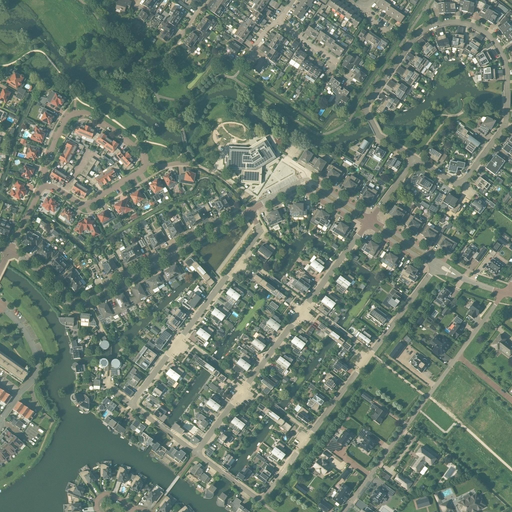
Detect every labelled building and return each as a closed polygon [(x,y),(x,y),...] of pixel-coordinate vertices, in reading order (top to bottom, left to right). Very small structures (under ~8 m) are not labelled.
[(125,0),(119,0),(116,8),(125,11),(127,5),(130,6),(131,2),(125,0)] [(155,5),(148,0),(147,0),(144,5),(148,8),(146,11),(154,16),(153,14),(156,9),(153,7),(155,5)] [(226,8),(214,0),(212,0),(212,1),(216,4),(214,6),(223,12),(225,9),(226,8)] [(267,6),(259,0),(256,4),(272,16),(274,13),(266,8),(267,6)] [(278,7),(268,0),(258,0),(259,0),(267,6),(266,5),(268,3),(277,9),(278,7)] [(309,7),(301,2),(302,1),(300,0),(298,0),(298,1),(301,3),(299,5),(298,6),(306,11),(309,7)] [(337,0),(336,0),(331,0),(328,5),(332,9),(338,1),(337,0)] [(336,0),(337,0),(338,1),(332,9),(337,11),(342,4),(341,3),(338,1),(339,0),(336,0)] [(342,4),(337,11),(341,14),(346,6),(345,6),(343,4),(344,2),(343,0),(341,3),(342,4)] [(376,5),(381,8),(386,0),(376,0),(375,2),(377,4),(376,5)] [(386,0),(381,8),(386,12),(391,4),(392,3),(389,1),(390,0),(386,0)] [(459,4),(459,0),(448,0),(450,13),(456,13),(455,4),(459,4)] [(467,13),(469,2),(464,1),(464,0),(459,0),(459,4),(463,5),(462,11),(467,13)] [(475,4),(469,2),(467,13),(468,13),(468,14),(471,14),(471,13),(473,14),(474,7),(478,8),(480,2),(475,1),(475,4)] [(483,19),(488,10),(490,7),(485,4),(480,2),(478,8),(482,10),(478,16),(483,19)] [(306,11),(298,6),(299,5),(296,3),(295,5),(298,7),(296,9),(296,10),(303,15),(306,11)] [(346,6),(341,14),(345,17),(350,9),(349,9),(347,7),(349,4),(347,3),(345,6),(346,6)] [(257,11),(261,14),(262,12),(271,18),(272,16),(256,4),(253,9),(256,11),(257,11)] [(391,4),(386,12),(385,13),(390,16),(396,8),(398,5),(396,4),(394,6),(391,4)] [(179,21),(183,15),(178,12),(180,10),(174,6),(171,11),(174,13),(172,16),(179,21)] [(223,12),(214,6),(212,9),(208,6),(207,8),(220,17),(223,12)] [(349,9),(350,9),(345,17),(349,20),(353,14),(354,12),(351,10),(353,7),(351,6),(349,9)] [(399,9),(396,8),(390,16),(395,20),(401,11),(403,9),(400,7),(399,9)] [(303,15),(296,10),(296,9),(293,8),(292,9),(295,11),(293,15),(300,20),(303,15)] [(483,19),(488,21),(493,12),(488,10),(483,19)] [(154,16),(146,11),(148,12),(146,14),(142,11),(138,17),(141,19),(139,20),(144,23),(145,22),(146,22),(148,19),(150,21),(154,16)] [(256,11),(254,15),(254,16),(265,23),(267,21),(263,18),(264,16),(261,14),(257,11),(256,11)] [(404,13),(401,11),(395,20),(400,23),(408,12),(405,11),(404,13)] [(493,12),(488,21),(489,22),(488,23),(491,24),(491,23),(493,24),(496,18),(499,20),(504,15),(499,12),(497,15),(493,12)] [(353,14),(349,20),(348,22),(352,25),(357,17),(357,16),(353,14)] [(357,17),(352,25),(356,27),(362,20),(358,17),(360,15),(358,14),(357,16),(357,17)] [(179,21),(172,16),(170,19),(167,17),(163,22),(171,27),(169,26),(171,24),(175,27),(179,21)] [(265,23),(254,16),(251,20),(250,20),(256,24),(258,25),(260,23),(263,26),(265,23)] [(502,33),(510,27),(507,23),(509,21),(506,16),(500,23),(501,22),(503,25),(498,29),(499,30),(498,31),(500,33),(501,32),(502,33)] [(201,23),(208,28),(211,30),(216,22),(214,20),(215,18),(212,17),(211,19),(211,18),(209,21),(205,18),(203,20),(202,20),(201,22),(201,23)] [(256,24),(250,20),(251,20),(246,17),(243,21),(246,23),(257,31),(259,28),(255,26),(256,24)] [(257,31),(246,23),(243,21),(241,25),(243,26),(251,31),(252,30),(255,33),(257,31)] [(171,27),(163,22),(162,25),(163,26),(161,28),(164,30),(162,33),(170,38),(173,32),(169,30),(171,27)] [(317,25),(316,28),(312,25),(314,23),(312,22),(308,26),(309,27),(305,33),(310,36),(317,25)] [(208,28),(201,23),(197,29),(201,32),(200,34),(203,36),(205,38),(209,33),(206,31),(208,28)] [(251,31),(243,26),(241,25),(240,26),(241,26),(238,30),(237,30),(247,36),(251,39),(253,37),(249,34),(251,31)] [(317,25),(310,36),(315,40),(316,38),(321,31),(322,29),(319,27),(317,25)] [(321,31),(316,38),(321,41),(327,32),(324,30),(326,28),(323,27),(322,29),(321,31)] [(505,37),(511,31),(511,29),(510,27),(502,33),(505,37)] [(251,39),(247,36),(237,30),(234,34),(237,36),(235,39),(241,44),(243,40),(244,41),(246,39),(250,42),(251,39)] [(326,44),(331,36),(332,36),(329,34),(331,32),(328,30),(327,32),(321,41),(326,44)] [(370,44),(375,36),(376,36),(370,32),(368,34),(366,32),(363,30),(358,38),(363,42),(365,40),(370,44)] [(330,48),(331,48),(337,39),(334,37),(336,35),(335,35),(337,33),(335,31),(332,36),(331,36),(326,44),(330,48)] [(205,38),(203,36),(200,34),(198,33),(196,35),(192,32),(188,38),(195,43),(197,40),(200,42),(204,37),(205,38)] [(270,35),(284,44),(287,40),(277,33),(276,35),(272,32),(270,35)] [(450,43),(451,48),(452,48),(457,49),(460,33),(457,32),(456,35),(453,34),(452,42),(451,42),(452,43),(450,43)] [(440,34),(445,49),(450,48),(451,48),(450,43),(449,43),(449,42),(448,42),(446,35),(444,35),(443,33),(440,34)] [(440,34),(437,35),(438,37),(435,38),(437,45),(436,46),(439,51),(445,49),(440,34)] [(281,49),(284,44),(270,35),(269,37),(273,40),(271,42),(281,49)] [(376,36),(375,36),(370,44),(376,48),(381,40),(376,36)] [(195,43),(188,38),(184,44),(188,47),(187,49),(193,53),(196,48),(194,46),(195,43)] [(383,38),(381,40),(376,48),(377,46),(383,50),(388,42),(383,38)] [(465,50),(469,53),(478,40),(476,38),(474,40),(472,39),(469,43),(470,43),(468,46),(467,44),(465,50)] [(330,48),(331,48),(330,50),(334,53),(341,44),(342,42),(340,40),(340,41),(337,39),(331,48),(330,48)] [(295,40),(291,45),(293,46),(296,49),(300,43),(295,40)] [(478,40),(469,53),(473,56),(478,52),(476,51),(478,49),(479,49),(482,45),(479,44),(481,42),(478,40)] [(233,41),(227,48),(231,51),(230,53),(235,56),(239,50),(241,51),(242,48),(233,41)] [(281,49),(271,42),(270,44),(266,41),(264,44),(272,49),(276,52),(276,51),(278,53),(281,49)] [(433,56),(434,56),(437,52),(434,47),(433,48),(431,46),(432,45),(429,42),(427,44),(425,42),(423,44),(433,56)] [(344,46),(341,44),(334,53),(340,56),(342,54),(344,50),(345,50),(348,46),(346,44),(344,46)] [(433,56),(423,44),(420,46),(422,48),(420,50),(423,53),(424,52),(426,55),(424,56),(430,59),(433,56)] [(278,53),(276,51),(276,52),(272,49),(271,51),(262,45),(260,47),(277,58),(280,54),(278,53)] [(277,58),(260,47),(259,49),(267,56),(266,58),(275,64),(278,59),(277,58)] [(298,67),(302,62),(302,63),(304,59),(305,59),(307,55),(305,54),(306,52),(308,50),(305,48),(304,50),(304,51),(303,52),(294,64),(298,67)] [(294,64),(303,52),(299,49),(290,62),(294,64)] [(475,58),(478,63),(492,55),(490,52),(488,53),(487,51),(480,54),(475,58)] [(349,56),(343,64),(350,69),(353,64),(356,66),(361,59),(355,55),(353,59),(349,56)] [(413,55),(411,58),(425,67),(429,61),(424,58),(422,60),(420,58),(420,57),(417,55),(415,57),(413,55)] [(492,55),(478,63),(480,67),(486,65),(492,61),(491,59),(493,57),(492,55)] [(425,68),(411,58),(409,60),(411,62),(410,64),(414,67),(414,66),(417,68),(416,70),(421,73),(425,68)] [(259,59),(253,69),(259,73),(263,67),(266,68),(268,65),(259,59)] [(309,62),(305,59),(304,59),(302,63),(302,62),(298,67),(299,67),(298,69),(302,72),(309,62)] [(312,75),(317,68),(321,61),(319,60),(317,64),(315,66),(313,65),(308,72),(312,75)] [(317,68),(312,75),(311,78),(315,81),(322,71),(318,68),(319,66),(320,67),(322,67),(324,63),(321,61),(317,68)] [(308,72),(313,65),(309,62),(302,72),(304,69),(308,72)] [(357,67),(352,73),(356,75),(354,78),(361,83),(364,79),(363,78),(366,75),(360,71),(361,70),(357,67)] [(402,71),(417,82),(420,78),(418,77),(419,75),(414,72),(413,73),(410,72),(411,71),(407,68),(406,70),(403,69),(402,71)] [(18,93),(23,96),(26,91),(18,87),(19,85),(19,86),(21,85),(21,84),(21,82),(24,78),(23,76),(22,76),(21,76),(20,76),(17,74),(17,73),(17,72),(15,71),(14,71),(13,73),(14,74),(13,76),(12,76),(12,77),(11,79),(10,80),(8,80),(8,81),(8,82),(17,88),(18,89),(17,92),(18,93)] [(417,82),(402,71),(400,74),(402,76),(400,78),(404,81),(405,80),(407,81),(406,83),(410,86),(409,87),(414,90),(415,88),(413,88),(417,82)] [(497,74),(481,75),(482,82),(488,81),(488,80),(495,80),(495,77),(498,77),(497,74)] [(333,89),(338,92),(340,89),(342,86),(342,87),(339,85),(342,82),(336,78),(335,79),(333,78),(333,77),(332,78),(332,79),(331,80),(327,86),(330,87),(333,89)] [(392,85),(406,94),(409,89),(413,91),(414,90),(409,87),(409,88),(405,85),(404,86),(398,82),(396,84),(394,82),(392,85)] [(392,85),(390,88),(393,89),(391,91),(395,94),(396,93),(398,95),(397,97),(402,100),(406,94),(392,85)] [(342,86),(340,89),(338,92),(336,94),(341,98),(340,99),(346,103),(349,98),(346,97),(350,91),(345,87),(344,88),(342,87),(342,86)] [(0,96),(0,99),(6,103),(7,101),(8,101),(10,96),(9,96),(10,93),(4,90),(2,93),(1,92),(0,95),(1,95),(0,96)] [(47,102),(53,105),(54,105),(57,107),(59,103),(62,105),(63,103),(64,103),(65,102),(64,100),(65,99),(56,94),(53,100),(49,99),(47,102)] [(396,108),(400,102),(395,99),(394,101),(392,99),(392,98),(388,95),(387,98),(385,96),(383,99),(396,108)] [(396,108),(383,99),(381,101),(384,103),(382,105),(381,104),(377,110),(382,113),(386,107),(389,109),(390,109),(391,109),(392,109),(393,109),(394,109),(395,108),(395,107),(396,108)] [(44,108),(41,114),(44,115),(41,120),(50,125),(54,117),(51,116),(53,113),(44,108)] [(480,126),(477,130),(485,136),(488,132),(488,131),(490,129),(490,130),(495,122),(494,121),(493,120),(492,120),(490,119),(488,118),(486,118),(484,117),(483,117),(481,120),(483,123),(481,126),(480,126)] [(82,135),(86,126),(85,127),(84,127),(84,126),(81,125),(80,128),(77,127),(74,134),(81,137),(82,135)] [(225,125),(215,141),(226,148),(229,142),(226,140),(230,135),(232,137),(236,131),(225,125)] [(32,137),(32,138),(32,139),(33,139),(42,143),(43,139),(45,134),(43,134),(45,130),(36,126),(35,130),(36,131),(35,135),(34,135),(33,136),(32,137)] [(86,126),(82,135),(87,137),(91,128),(86,126)] [(91,128),(87,137),(94,140),(98,133),(94,132),(95,130),(93,129),(92,130),(90,129),(91,128)] [(459,134),(464,137),(469,141),(468,143),(467,145),(467,146),(465,148),(472,153),(473,151),(474,152),(474,151),(476,150),(477,147),(478,146),(480,144),(466,134),(468,132),(464,128),(459,134)] [(98,133),(94,140),(101,144),(106,136),(102,133),(101,135),(98,133)] [(106,136),(101,144),(104,147),(110,139),(108,138),(107,138),(106,137),(106,136)] [(225,156),(225,163),(227,163),(226,169),(242,170),(241,183),(261,184),(262,167),(275,159),(272,155),(275,153),(265,138),(249,148),(229,147),(229,156),(225,156)] [(110,139),(104,147),(108,150),(114,141),(113,142),(112,142),(112,141),(110,139)] [(357,146),(351,148),(360,154),(354,163),(358,166),(368,150),(366,148),(369,143),(364,140),(361,144),(360,144),(360,145),(361,144),(359,147),(357,146)] [(77,146),(78,146),(79,143),(74,141),(72,143),(69,141),(66,146),(75,151),(77,146)] [(114,141),(108,150),(115,154),(119,149),(116,148),(118,144),(114,141)] [(511,146),(505,141),(502,145),(504,145),(502,148),(511,156),(511,154),(511,146)] [(27,148),(26,153),(26,154),(28,155),(27,158),(34,160),(35,157),(37,158),(39,151),(36,150),(36,147),(27,144),(26,147),(27,148)] [(75,151),(66,146),(68,147),(67,148),(66,148),(65,151),(73,155),(75,151)] [(368,155),(372,158),(374,155),(381,160),(383,157),(384,158),(386,154),(385,154),(386,153),(383,151),(383,150),(382,150),(381,149),(377,147),(375,151),(372,149),(368,155)] [(428,153),(431,155),(430,157),(437,162),(438,160),(443,163),(447,156),(439,151),(438,152),(431,148),(428,153)] [(120,160),(128,153),(127,153),(126,154),(125,153),(125,152),(124,150),(121,152),(119,149),(115,154),(113,156),(118,161),(120,160)] [(73,155),(65,151),(64,153),(64,154),(63,155),(62,154),(71,159),(73,155)] [(311,164),(315,158),(312,156),(312,155),(306,151),(300,160),(301,160),(301,161),(306,164),(306,163),(307,164),(308,162),(311,164)] [(128,153),(120,160),(124,163),(131,156),(128,153)] [(71,159),(62,154),(60,159),(62,160),(60,163),(62,164),(64,165),(67,166),(68,164),(71,159)] [(490,161),(500,168),(501,167),(502,167),(502,166),(505,161),(501,158),(500,158),(499,158),(499,157),(495,154),(490,161)] [(131,156),(124,163),(129,169),(133,165),(131,163),(134,161),(132,159),(131,159),(130,158),(131,157),(131,156)] [(389,160),(386,165),(388,167),(391,168),(392,167),(396,169),(398,166),(399,166),(402,161),(397,159),(398,158),(397,158),(397,159),(394,157),(391,161),(388,159),(388,160),(389,160)] [(315,158),(311,164),(314,167),(313,168),(314,169),(319,172),(319,171),(320,172),(326,163),(319,159),(319,160),(315,158)] [(490,161),(488,164),(489,165),(488,165),(487,166),(485,168),(495,175),(500,168),(490,161)] [(450,162),(447,167),(449,168),(449,171),(456,172),(457,169),(458,169),(459,168),(459,167),(463,168),(464,164),(457,162),(457,163),(451,162),(450,162)] [(20,170),(19,173),(19,174),(22,175),(21,176),(29,179),(31,174),(33,174),(34,170),(31,169),(32,166),(27,164),(26,167),(25,166),(23,170),(21,169),(20,170)] [(328,178),(331,180),(339,167),(334,164),(333,166),(331,165),(325,174),(327,175),(327,176),(329,177),(328,178)] [(108,171),(113,179),(113,178),(114,177),(115,178),(117,176),(114,172),(117,170),(114,165),(111,167),(110,166),(107,169),(108,171)] [(339,167),(331,180),(334,181),(335,180),(336,181),(339,183),(345,173),(342,172),(343,170),(339,167)] [(54,180),(59,171),(55,169),(50,177),(52,178),(53,178),(54,179),(53,180),(54,180)] [(58,183),(63,174),(59,171),(54,180),(58,183)] [(104,173),(109,182),(113,179),(108,171),(104,173)] [(109,182),(104,173),(100,176),(105,184),(109,182)] [(185,175),(181,175),(182,183),(186,183),(187,180),(194,182),(195,174),(192,174),(193,173),(189,173),(186,173),(186,176),(185,175)] [(58,183),(59,182),(60,182),(60,183),(62,185),(64,182),(67,184),(68,182),(71,177),(68,175),(67,177),(63,174),(58,183)] [(164,177),(168,186),(172,184),(173,186),(177,184),(175,174),(172,176),(170,174),(164,177)] [(345,189),(348,190),(356,178),(351,175),(350,177),(348,175),(342,185),(344,186),(346,187),(345,189)] [(419,186),(422,188),(428,179),(423,175),(422,177),(420,176),(417,182),(411,182),(411,186),(414,186),(414,187),(419,186)] [(105,184),(100,176),(96,178),(95,177),(92,179),(95,184),(98,182),(100,186),(102,185),(103,184),(104,183),(105,185),(105,184)] [(477,180),(474,184),(477,186),(477,187),(479,189),(480,188),(483,190),(484,188),(487,190),(492,182),(489,179),(487,182),(480,177),(477,180)] [(356,178),(348,190),(351,192),(352,191),(353,192),(354,192),(356,193),(362,184),(359,183),(360,181),(356,178)] [(75,194),(81,185),(77,183),(78,181),(75,179),(71,185),(74,186),(71,190),(74,192),(75,191),(76,192),(75,193),(75,194)] [(428,179),(422,188),(428,192),(429,191),(432,193),(436,187),(432,185),(434,182),(428,179)] [(150,185),(151,187),(151,189),(152,189),(153,191),(153,190),(155,193),(156,195),(153,197),(156,201),(161,198),(157,192),(159,191),(160,191),(161,190),(162,189),(163,188),(162,187),(162,186),(161,186),(161,185),(160,184),(157,180),(153,182),(154,183),(150,185)] [(13,190),(11,195),(20,199),(22,195),(24,196),(27,191),(24,190),(25,189),(23,188),(25,185),(18,181),(15,186),(18,187),(15,192),(13,190)] [(79,196),(85,188),(81,185),(75,194),(79,196)] [(362,199),(365,201),(373,189),(368,186),(367,188),(365,186),(359,195),(362,197),(361,197),(363,198),(362,199)] [(79,196),(80,196),(80,195),(82,196),(82,197),(84,198),(89,190),(85,188),(79,196)] [(373,189),(365,201),(368,203),(369,202),(370,203),(371,203),(373,204),(379,195),(376,193),(378,192),(373,189)] [(131,196),(136,204),(140,201),(142,204),(148,200),(144,193),(141,195),(139,191),(135,194),(134,193),(133,193),(132,193),(132,194),(132,195),(131,196)] [(511,193),(508,191),(501,200),(504,203),(505,202),(504,202),(508,197),(510,198),(510,199),(511,195),(511,193)] [(220,200),(225,209),(230,206),(226,200),(230,198),(226,193),(223,194),(224,197),(220,200)] [(442,205),(443,202),(448,205),(454,195),(451,193),(451,194),(448,193),(446,196),(445,196),(443,195),(443,194),(442,195),(440,193),(435,201),(442,205)] [(454,195),(448,205),(453,208),(452,211),(455,213),(461,205),(460,205),(460,206),(457,204),(457,203),(459,199),(457,198),(458,197),(454,195)] [(42,206),(46,208),(54,212),(59,204),(58,204),(58,203),(56,202),(56,203),(55,202),(55,201),(52,199),(51,200),(47,198),(42,206)] [(479,198),(477,201),(476,200),(473,204),(472,203),(469,206),(474,209),(473,211),(476,213),(477,212),(480,214),(485,207),(483,206),(486,203),(479,198)] [(220,200),(215,203),(213,200),(210,202),(213,208),(216,206),(219,211),(224,209),(225,209),(220,200)] [(115,205),(114,206),(119,214),(124,211),(125,213),(132,209),(127,202),(124,203),(123,201),(119,203),(117,203),(116,203),(115,204),(115,205)] [(293,218),(298,218),(298,203),(295,203),(295,204),(293,204),(293,205),(290,205),(290,216),(293,216),(293,218)] [(298,203),(298,218),(304,218),(304,216),(307,216),(307,205),(304,205),(304,204),(302,204),(302,203),(298,203)] [(197,212),(202,221),(203,220),(204,221),(206,219),(207,218),(204,213),(207,211),(204,205),(201,207),(202,210),(197,212)] [(392,218),(395,220),(402,209),(403,208),(398,205),(397,206),(395,205),(389,214),(392,216),(391,216),(393,217),(392,218)] [(65,209),(61,215),(66,219),(65,221),(70,225),(74,220),(71,218),(73,215),(71,213),(72,212),(69,210),(68,211),(65,209)] [(312,218),(319,223),(326,212),(323,211),(322,212),(321,211),(320,211),(318,209),(312,218)] [(402,209),(395,220),(398,222),(399,221),(400,222),(401,221),(403,223),(409,214),(402,209)] [(273,212),(278,223),(285,220),(281,210),(278,211),(278,210),(276,211),(276,210),(273,212)] [(98,216),(100,218),(102,223),(107,220),(108,222),(115,218),(112,213),(107,216),(105,212),(104,212),(104,213),(103,214),(103,213),(102,213),(101,213),(98,215),(99,215),(98,216)] [(191,212),(183,217),(186,223),(189,221),(192,227),(193,226),(194,226),(196,225),(196,224),(197,224),(191,212)] [(191,212),(197,224),(198,223),(198,224),(200,223),(200,222),(202,221),(197,212),(192,215),(191,212)] [(273,212),(269,213),(270,214),(268,215),(266,216),(270,226),(273,225),(273,227),(278,225),(278,223),(273,212)] [(326,212),(319,223),(318,225),(323,228),(324,226),(326,227),(332,218),(330,217),(330,216),(328,215),(329,214),(326,212)] [(408,228),(411,230),(419,218),(414,215),(413,216),(411,215),(405,224),(407,226),(409,227),(408,228)] [(419,217),(419,218),(411,230),(414,232),(415,231),(416,232),(417,231),(419,233),(425,224),(422,222),(424,220),(419,217)] [(173,226),(178,234),(179,234),(182,233),(182,232),(183,231),(180,226),(183,224),(180,218),(177,220),(178,223),(173,226)] [(79,223),(76,230),(76,231),(80,233),(81,233),(82,231),(82,230),(83,228),(85,228),(84,230),(89,230),(89,228),(91,228),(95,237),(99,234),(94,222),(90,222),(90,219),(85,219),(85,221),(81,221),(80,222),(79,222),(79,223)] [(337,237),(338,235),(345,224),(342,222),(341,224),(340,222),(340,223),(337,221),(331,230),(334,232),(333,234),(337,237)] [(7,222),(3,234),(3,235),(5,236),(6,235),(8,236),(8,235),(9,235),(10,234),(9,233),(13,224),(7,222)] [(173,226),(172,223),(167,226),(165,223),(162,225),(167,233),(170,232),(173,237),(174,236),(175,237),(177,236),(177,235),(178,234),(173,226)] [(345,224),(338,235),(345,239),(351,230),(349,229),(349,228),(347,227),(348,226),(345,224)] [(424,238),(427,240),(434,229),(427,225),(421,234),(423,236),(425,237),(424,238)] [(154,236),(159,245),(160,244),(160,245),(163,243),(164,242),(161,237),(164,235),(161,229),(157,231),(159,234),(154,236)] [(434,229),(427,240),(430,242),(431,241),(432,242),(433,241),(435,243),(441,234),(434,229)] [(27,246),(34,234),(33,233),(31,232),(30,232),(29,231),(29,232),(27,231),(26,234),(27,234),(22,243),(27,246)] [(35,234),(34,234),(27,246),(29,247),(29,248),(30,249),(31,248),(32,249),(35,243),(38,245),(41,239),(38,238),(39,237),(38,236),(37,235),(36,234),(35,234)] [(440,248),(443,250),(450,239),(443,235),(437,244),(439,246),(441,247),(440,248)] [(154,236),(149,239),(148,236),(144,238),(147,244),(151,242),(154,248),(155,247),(155,248),(158,246),(159,245),(154,236)] [(450,239),(443,250),(446,252),(447,251),(448,252),(448,251),(451,253),(457,244),(450,239)] [(37,253),(42,256),(48,248),(46,246),(48,244),(43,240),(38,247),(39,246),(41,248),(37,253)] [(361,249),(368,254),(375,243),(372,241),(371,242),(370,241),(370,242),(367,240),(361,249)] [(130,246),(137,257),(138,257),(141,256),(140,255),(142,254),(139,249),(142,247),(138,241),(135,243),(135,244),(134,245),(133,244),(130,246)] [(496,241),(491,248),(491,249),(496,252),(496,253),(497,252),(502,245),(502,244),(502,245),(497,241),(496,241)] [(375,243),(368,254),(376,258),(381,249),(379,247),(377,246),(378,245),(375,243)] [(262,246),(260,248),(270,256),(276,248),(270,244),(269,246),(266,244),(264,247),(262,246)] [(127,251),(132,260),(135,259),(135,258),(137,257),(130,246),(125,249),(127,251)] [(476,251),(469,246),(467,249),(466,249),(464,252),(465,253),(462,256),(469,261),(472,256),(475,258),(475,259),(479,262),(488,250),(484,247),(479,254),(476,252),(476,251)] [(48,248),(42,256),(42,257),(43,258),(44,259),(45,258),(47,260),(51,255),(53,257),(52,258),(57,252),(53,248),(51,250),(48,248)] [(270,256),(260,248),(258,251),(260,253),(257,256),(260,258),(259,260),(264,264),(270,256)] [(130,261),(132,260),(127,251),(125,249),(117,253),(120,259),(123,257),(126,263),(128,262),(128,263),(131,261),(130,261)] [(380,261),(387,266),(394,255),(391,253),(390,254),(389,253),(389,254),(386,252),(380,261)] [(56,269),(63,262),(65,259),(59,253),(53,259),(54,258),(56,260),(52,265),(52,266),(54,267),(56,269)] [(108,262),(113,271),(117,268),(114,262),(118,261),(114,255),(111,257),(112,259),(108,262)] [(318,255),(312,263),(322,271),(324,268),(322,266),(325,263),(322,261),(323,259),(318,255)] [(394,255),(387,266),(395,270),(400,261),(398,259),(396,258),(397,257),(394,255)] [(192,266),(199,273),(203,269),(198,264),(191,257),(185,263),(189,268),(192,266)] [(498,262),(493,259),(492,261),(491,260),(486,267),(486,268),(486,267),(496,275),(497,275),(502,268),(496,264),(498,262)] [(63,262),(56,269),(60,273),(65,268),(67,270),(66,271),(72,266),(69,263),(67,266),(63,262)] [(113,271),(108,262),(103,265),(101,262),(98,264),(101,270),(104,268),(108,274),(113,271)] [(322,271),(312,263),(306,271),(312,275),(313,273),(316,275),(318,272),(320,273),(322,271)] [(401,277),(406,280),(414,267),(411,266),(410,267),(408,265),(408,266),(406,264),(400,274),(402,275),(401,277)] [(170,269),(175,277),(180,274),(183,272),(180,266),(177,268),(175,265),(172,267),(170,269)] [(68,283),(77,276),(73,272),(75,270),(73,267),(67,272),(69,275),(65,278),(66,280),(66,281),(68,283)] [(414,267),(406,280),(411,283),(412,281),(414,283),(420,273),(418,272),(418,271),(416,270),(417,269),(414,267)] [(163,276),(166,282),(169,280),(169,281),(175,277),(170,269),(167,270),(164,271),(166,274),(163,276)] [(203,269),(199,273),(204,280),(206,281),(205,282),(210,287),(215,282),(208,275),(203,269)] [(153,278),(158,287),(164,284),(164,283),(166,282),(163,276),(160,277),(159,274),(155,276),(156,276),(153,278)] [(263,287),(268,291),(271,286),(265,281),(256,274),(252,279),(256,281),(255,282),(259,285),(259,284),(261,286),(263,287)] [(304,274),(298,281),(308,289),(310,286),(309,285),(311,282),(308,280),(310,278),(304,274)] [(340,276),(338,279),(348,286),(354,279),(349,275),(347,276),(345,274),(342,278),(340,276)] [(80,281),(77,276),(68,283),(71,287),(72,287),(80,281)] [(148,289),(152,296),(155,294),(153,290),(158,287),(153,278),(151,279),(150,279),(147,281),(151,287),(148,289)] [(348,286),(338,279),(336,282),(338,283),(336,286),(339,288),(337,290),(343,294),(348,286)] [(80,281),(72,287),(76,292),(77,291),(79,290),(79,289),(84,285),(80,281)] [(308,289),(298,281),(292,289),(298,293),(299,291),(302,293),(304,290),(306,292),(308,289)] [(136,287),(142,298),(144,297),(146,299),(152,296),(148,289),(145,290),(142,284),(140,286),(140,285),(136,287)] [(230,288),(228,291),(238,298),(244,291),(239,287),(237,288),(235,286),(232,290),(230,288)] [(278,291),(271,286),(268,291),(274,296),(275,295),(277,297),(276,298),(279,300),(281,298),(285,301),(287,298),(278,291)] [(131,298),(135,305),(141,302),(140,299),(142,298),(136,287),(133,289),(133,290),(131,291),(134,297),(131,298)] [(194,293),(190,298),(198,304),(201,299),(201,298),(199,297),(198,296),(200,294),(200,295),(202,292),(198,288),(194,293)] [(447,307),(451,302),(447,298),(451,293),(445,288),(442,291),(441,290),(438,294),(439,295),(437,298),(443,302),(441,305),(444,308),(445,306),(447,307)] [(388,303),(395,308),(398,304),(399,302),(398,301),(400,298),(399,297),(401,294),(393,289),(389,293),(393,296),(388,303)] [(238,298),(228,291),(226,294),(228,295),(226,298),(228,300),(227,302),(232,306),(238,298)] [(119,296),(125,307),(128,306),(129,308),(135,305),(131,298),(129,300),(125,294),(123,295),(123,294),(119,296)] [(325,296),(323,299),(333,306),(339,299),(334,295),(332,296),(330,294),(327,298),(325,296)] [(115,307),(118,314),(119,316),(120,316),(119,314),(124,311),(123,308),(125,307),(119,296),(116,298),(116,299),(114,300),(117,306),(115,307)] [(198,304),(190,298),(188,301),(185,299),(181,304),(189,310),(189,309),(190,307),(191,307),(193,309),(194,309),(198,304)] [(333,306),(323,299),(321,302),(323,303),(321,306),(324,308),(322,310),(328,314),(333,306)] [(478,304),(474,302),(469,309),(471,310),(468,314),(474,319),(478,312),(479,313),(482,309),(478,305),(478,304)] [(103,305),(112,322),(115,320),(113,317),(118,315),(118,314),(115,307),(112,309),(109,303),(107,304),(106,303),(103,305)] [(103,305),(99,307),(99,308),(97,309),(101,315),(98,317),(101,324),(107,321),(108,324),(112,322),(103,305)] [(223,318),(229,311),(224,307),(222,308),(220,306),(217,310),(215,308),(213,311),(223,318)] [(174,313),(172,316),(180,322),(182,320),(184,321),(183,321),(184,321),(186,318),(184,317),(186,315),(186,314),(182,311),(178,309),(174,313)] [(223,318),(213,311),(211,314),(213,315),(211,318),(213,320),(212,322),(218,326),(223,318)] [(378,326),(380,327),(382,324),(383,325),(382,324),(385,321),(386,320),(384,318),(386,316),(381,311),(379,314),(378,314),(374,319),(375,318),(378,320),(375,323),(376,324),(377,324),(379,325),(378,326)] [(275,313),(269,321),(279,329),(281,326),(279,324),(281,321),(279,319),(280,317),(275,313)] [(82,314),(81,322),(89,323),(89,325),(93,326),(93,318),(90,318),(90,315),(82,314)] [(180,322),(172,316),(169,321),(168,321),(166,324),(169,325),(168,327),(173,331),(174,330),(175,330),(177,327),(178,328),(178,329),(181,326),(180,325),(180,326),(179,325),(180,322)] [(420,325),(425,319),(421,316),(416,322),(420,325)] [(457,322),(449,334),(455,339),(456,337),(456,338),(459,334),(458,334),(460,332),(462,329),(458,326),(462,321),(457,316),(454,320),(457,322)] [(60,318),(60,319),(60,320),(60,321),(61,322),(62,323),(63,324),(64,324),(65,324),(65,326),(73,327),(73,329),(77,329),(78,321),(74,321),(74,319),(60,317),(60,318)] [(279,329),(269,321),(265,326),(262,323),(260,327),(268,333),(270,331),(272,333),(275,330),(277,331),(279,329)] [(328,336),(333,339),(336,334),(330,329),(330,330),(321,323),(317,327),(321,330),(320,331),(324,333),(324,332),(326,334),(328,336)] [(200,328),(198,331),(208,339),(214,331),(209,327),(207,328),(205,326),(202,330),(200,328)] [(309,336),(315,328),(311,326),(306,334),(309,336)] [(166,343),(168,340),(172,336),(165,330),(159,338),(166,343)] [(371,336),(363,330),(360,334),(359,334),(360,333),(357,331),(354,336),(361,341),(362,339),(369,344),(371,341),(369,340),(371,336)] [(208,339),(198,331),(196,334),(198,335),(196,338),(199,340),(197,342),(203,346),(208,339)] [(260,333),(254,341),(264,349),(266,346),(264,345),(266,341),(264,339),(265,337),(260,333)] [(340,337),(336,334),(333,339),(339,344),(341,345),(341,346),(344,349),(342,352),(341,351),(340,352),(341,353),(338,356),(342,359),(352,346),(344,340),(345,340),(343,338),(342,339),(340,337)] [(295,337),(293,339),(303,347),(309,339),(304,335),(302,337),(299,335),(297,338),(295,337)] [(409,343),(412,340),(408,335),(404,338),(409,343)] [(511,345),(506,340),(506,339),(500,335),(492,345),(498,350),(498,349),(508,357),(511,352),(511,345)] [(104,351),(104,349),(105,350),(105,349),(106,349),(107,349),(108,349),(108,348),(109,347),(109,346),(109,345),(109,344),(109,343),(105,336),(102,338),(104,341),(103,341),(102,342),(101,341),(100,342),(100,344),(99,345),(99,347),(100,348),(101,349),(102,350),(104,351)] [(442,340),(436,336),(433,341),(438,345),(436,348),(435,348),(433,351),(438,355),(441,352),(442,354),(446,349),(447,347),(450,343),(443,338),(442,340)] [(166,343),(159,338),(154,345),(161,350),(166,343)] [(303,347),(293,339),(291,342),(293,344),(291,347),(293,349),(292,351),(297,355),(303,347)] [(264,349),(254,341),(250,346),(247,345),(246,346),(244,344),(242,346),(245,348),(245,347),(253,353),(255,351),(257,353),(260,350),(262,351),(264,349)] [(400,342),(390,355),(395,359),(400,354),(397,352),(403,345),(400,342)] [(80,356),(79,352),(83,351),(82,346),(77,347),(73,347),(73,348),(72,348),(71,348),(70,349),(70,350),(70,351),(70,352),(71,353),(72,354),(73,354),(74,359),(77,359),(81,359),(80,356)] [(141,355),(151,363),(157,355),(147,348),(141,355)] [(0,368),(7,374),(21,384),(29,372),(27,371),(29,368),(26,366),(24,369),(0,351),(0,368)] [(138,356),(132,352),(128,358),(134,362),(138,356)] [(245,353),(239,361),(249,369),(251,366),(249,365),(251,361),(249,359),(250,357),(245,353)] [(141,355),(138,359),(137,358),(136,360),(137,360),(135,363),(146,370),(151,363),(141,355)] [(201,366),(208,371),(211,366),(205,362),(196,355),(193,358),(197,360),(195,363),(198,365),(199,365),(201,366)] [(288,367),(294,359),(289,355),(287,357),(284,355),(282,358),(280,357),(278,359),(288,367)] [(417,356),(411,364),(411,365),(422,373),(426,367),(425,366),(427,363),(426,363),(427,362),(427,360),(425,359),(423,359),(423,360),(417,356)] [(108,371),(108,363),(108,362),(108,361),(107,360),(106,359),(105,359),(104,359),(103,359),(102,359),(101,360),(100,359),(99,360),(99,361),(98,363),(99,364),(99,366),(100,367),(101,368),(103,369),(103,367),(103,368),(104,368),(105,368),(105,371),(108,371)] [(112,363),(111,371),(111,374),(114,374),(114,375),(114,376),(117,376),(117,375),(117,370),(117,369),(118,369),(120,368),(121,367),(121,366),(122,364),(121,363),(121,361),(120,360),(119,361),(119,360),(118,360),(117,360),(116,359),(115,359),(115,360),(114,360),(113,360),(113,361),(112,361),(112,362),(112,363)] [(288,367),(278,359),(276,362),(278,364),(276,367),(278,369),(277,371),(282,375),(288,367)] [(339,360),(333,368),(334,369),(333,371),(337,374),(338,372),(341,374),(344,371),(346,372),(348,369),(341,364),(343,363),(339,360)] [(249,369),(239,361),(233,369),(238,373),(240,371),(242,373),(245,370),(247,371),(249,369)] [(73,366),(73,367),(73,368),(74,369),(75,369),(76,369),(77,373),(86,372),(85,367),(83,368),(83,365),(79,366),(79,365),(78,364),(77,363),(76,363),(75,363),(74,363),(74,364),(73,364),(73,365),(73,366)] [(216,369),(211,366),(208,371),(214,376),(216,377),(216,378),(219,381),(220,380),(223,383),(227,378),(218,371),(216,369)] [(170,369),(168,371),(178,379),(184,371),(179,367),(177,369),(174,367),(172,370),(170,369)] [(134,368),(130,373),(132,375),(131,377),(133,379),(130,383),(135,387),(142,377),(135,372),(137,370),(134,368)] [(178,379),(168,371),(166,374),(168,376),(166,379),(168,381),(167,383),(172,387),(178,379)] [(325,385),(323,387),(327,390),(329,388),(332,390),(336,385),(334,384),(335,383),(338,380),(329,373),(325,379),(327,380),(324,384),(325,385)] [(265,377),(263,379),(273,387),(279,379),(274,375),(272,377),(270,375),(267,378),(265,377)] [(273,387),(263,379),(261,382),(263,384),(261,387),(263,389),(262,391),(267,395),(273,387)] [(212,382),(209,386),(219,394),(222,390),(212,382)] [(153,392),(154,393),(152,395),(155,397),(157,395),(159,397),(167,386),(162,383),(161,385),(159,384),(157,387),(156,388),(155,388),(155,389),(154,389),(154,390),(153,391),(153,392)] [(127,387),(123,392),(130,397),(134,392),(127,387)] [(6,393),(0,401),(6,405),(12,397),(6,393)] [(372,398),(364,393),(361,396),(369,402),(372,398)] [(87,397),(85,395),(75,394),(75,395),(74,395),(73,395),(72,396),(72,397),(72,398),(72,399),(73,400),(74,401),(75,401),(76,401),(77,402),(77,403),(78,404),(79,405),(87,397)] [(214,394),(209,402),(219,409),(221,406),(219,405),(221,402),(218,400),(220,398),(214,394)] [(307,406),(312,408),(312,409),(317,411),(319,405),(319,404),(321,405),(323,402),(322,401),(324,398),(319,394),(319,395),(317,394),(315,396),(314,395),(312,399),(313,399),(312,400),(310,399),(311,398),(310,398),(307,406)] [(152,396),(152,397),(150,399),(155,402),(156,402),(159,404),(160,401),(152,396)] [(87,397),(79,405),(80,405),(80,406),(81,407),(82,408),(83,408),(83,409),(83,410),(83,411),(84,412),(85,412),(86,413),(87,412),(88,412),(89,411),(89,410),(89,399),(87,397)] [(108,407),(109,405),(112,402),(107,398),(102,404),(102,405),(101,406),(101,407),(101,408),(101,409),(102,409),(103,409),(104,409),(105,409),(107,406),(108,407)] [(18,414),(24,406),(18,402),(12,409),(18,414)] [(219,409),(209,402),(203,409),(208,413),(210,412),(212,414),(215,410),(217,412),(219,409)] [(273,420),(276,415),(270,410),(260,403),(257,408),(260,410),(258,414),(264,418),(266,415),(268,416),(273,420)] [(24,418),(30,410),(24,406),(18,414),(24,418)] [(154,415),(163,422),(167,417),(164,415),(167,412),(160,407),(157,410),(155,413),(156,414),(154,415)] [(309,412),(302,407),(295,417),(300,420),(301,419),(307,423),(309,421),(307,419),(310,416),(307,414),(309,412)] [(376,412),(371,418),(379,424),(384,417),(383,416),(385,413),(380,409),(377,413),(376,412)] [(30,410),(24,418),(30,422),(35,414),(30,410)] [(201,414),(197,419),(199,421),(198,423),(200,425),(198,427),(203,431),(209,423),(206,422),(208,419),(201,414)] [(235,417),(233,420),(243,427),(249,420),(248,419),(249,418),(246,415),(245,417),(243,416),(242,417),(239,415),(237,419),(235,417)] [(282,420),(283,420),(276,415),(273,420),(279,424),(281,426),(281,427),(288,432),(292,427),(282,420)] [(118,424),(112,419),(112,420),(112,421),(109,419),(106,423),(109,425),(109,426),(109,427),(109,428),(110,429),(111,430),(111,431),(112,431),(115,428),(118,424)] [(132,425),(137,428),(141,423),(136,420),(132,425)] [(243,427),(233,420),(231,423),(233,424),(230,427),(233,429),(232,431),(237,435),(243,427)] [(141,423),(137,428),(141,431),(140,432),(140,436),(141,444),(143,443),(148,447),(149,445),(151,446),(154,443),(152,442),(153,440),(148,436),(148,435),(145,433),(144,433),(143,433),(142,432),(146,427),(141,423)] [(175,423),(171,428),(181,435),(182,433),(182,434),(185,431),(180,427),(175,423)] [(118,424),(115,428),(112,431),(113,432),(114,433),(115,433),(116,433),(117,433),(118,433),(119,433),(120,433),(119,433),(120,431),(123,434),(126,430),(118,424)] [(371,433),(363,427),(359,433),(366,438),(360,446),(363,448),(362,449),(366,451),(366,450),(368,452),(371,448),(372,448),(373,446),(375,442),(368,437),(369,436),(371,433)] [(332,440),(328,445),(338,452),(341,447),(340,446),(342,444),(345,447),(352,437),(344,431),(337,441),(338,442),(337,444),(332,440)] [(222,433),(217,441),(222,444),(224,442),(226,444),(227,442),(230,443),(233,438),(226,433),(225,435),(222,433)] [(9,438),(20,448),(23,444),(26,446),(26,445),(14,436),(13,438),(11,436),(9,438)] [(5,442),(15,453),(16,452),(14,451),(18,447),(19,448),(20,448),(9,438),(7,440),(9,442),(7,444),(5,442)] [(2,446),(11,457),(15,453),(5,442),(2,446)] [(273,450),(283,458),(286,455),(284,453),(286,450),(283,448),(285,446),(279,442),(273,450)] [(154,443),(151,446),(153,448),(152,450),(150,452),(155,456),(159,451),(162,451),(172,458),(173,456),(177,451),(172,447),(169,452),(166,449),(166,448),(163,446),(163,447),(157,443),(155,445),(154,443)] [(0,451),(6,460),(5,459),(9,455),(11,457),(2,446),(0,446),(0,447),(1,449),(0,449),(0,451)] [(418,455),(410,467),(419,473),(427,462),(431,465),(436,459),(421,447),(416,454),(418,455)] [(173,456),(172,458),(179,463),(180,461),(183,463),(186,458),(184,456),(186,454),(181,450),(179,452),(177,451),(173,456)] [(273,450),(267,458),(273,462),(274,460),(277,462),(279,459),(281,460),(283,458),(273,450)] [(319,459),(313,467),(314,467),(317,469),(316,469),(316,470),(314,472),(315,472),(316,470),(320,473),(319,475),(321,473),(321,472),(324,474),(324,475),(326,472),(327,473),(329,471),(328,470),(330,467),(329,467),(327,465),(327,464),(324,462),(326,459),(327,459),(330,455),(325,451),(322,456),(323,457),(320,461),(319,460),(319,459)] [(233,458),(229,454),(228,455),(227,454),(226,454),(224,457),(226,458),(223,462),(221,461),(219,464),(221,465),(223,466),(222,466),(228,471),(231,467),(228,464),(233,458)] [(264,462),(266,460),(258,454),(256,456),(264,462)] [(260,476),(266,481),(268,478),(269,477),(270,476),(271,475),(271,474),(274,470),(268,465),(269,465),(265,462),(261,467),(264,470),(260,476)] [(100,464),(101,477),(104,477),(104,478),(111,478),(110,470),(109,470),(109,467),(106,465),(102,464),(100,464)] [(199,478),(201,480),(205,475),(203,473),(204,471),(203,470),(205,468),(200,464),(198,467),(196,465),(190,472),(191,472),(192,471),(200,477),(199,478)] [(120,467),(116,479),(119,480),(119,481),(125,483),(127,475),(126,475),(127,472),(126,471),(125,471),(125,470),(125,469),(124,469),(124,468),(123,468),(122,468),(121,467),(120,467)] [(242,475),(239,473),(236,476),(242,481),(243,479),(245,480),(252,471),(247,468),(242,475)] [(346,469),(340,477),(345,480),(350,473),(346,469)] [(95,479),(91,473),(90,473),(88,471),(87,471),(86,471),(85,471),(84,471),(83,471),(82,472),(81,472),(80,473),(79,474),(86,484),(89,482),(90,483),(95,479)] [(380,475),(388,480),(391,476),(383,471),(380,475)] [(399,473),(394,480),(407,489),(410,486),(404,482),(406,479),(399,473)] [(133,489),(138,492),(142,485),(141,484),(143,482),(142,481),(142,480),(141,480),(141,479),(141,478),(140,478),(140,477),(139,477),(139,476),(138,476),(137,475),(136,475),(136,476),(134,480),(130,486),(133,488),(133,489)] [(299,483),(295,487),(304,495),(308,490),(299,483)] [(338,492),(347,498),(349,496),(349,495),(352,491),(343,484),(338,492)] [(207,489),(206,497),(209,498),(210,498),(211,497),(212,497),(212,496),(213,495),(213,493),(217,489),(212,485),(208,490),(207,489)] [(76,487),(73,486),(73,487),(72,488),(71,489),(70,489),(70,490),(69,490),(69,491),(68,492),(68,493),(68,494),(79,498),(81,495),(82,496),(84,489),(77,486),(76,487)] [(374,495),(371,498),(378,504),(382,499),(381,499),(383,497),(386,493),(391,497),(395,492),(388,487),(385,492),(379,488),(376,492),(375,491),(373,494),(374,495)] [(155,490),(153,493),(152,492),(147,499),(152,503),(153,502),(156,504),(163,494),(163,493),(162,492),(161,492),(160,491),(159,491),(158,491),(157,491),(156,491),(155,491),(155,490)] [(338,492),(332,499),(341,505),(345,501),(347,498),(338,492)] [(217,502),(217,503),(218,504),(218,505),(219,505),(220,506),(223,506),(224,501),(227,497),(222,493),(219,498),(218,497),(217,502)] [(479,500),(476,494),(458,503),(462,511),(474,511),(483,508),(482,506),(483,505),(483,504),(483,503),(483,502),(482,501),(481,500),(480,501),(479,500)] [(166,496),(159,506),(161,508),(161,509),(164,511),(166,511),(171,506),(170,506),(172,503),(171,503),(171,502),(170,501),(170,500),(170,499),(169,498),(168,497),(167,496),(166,496)] [(415,501),(418,509),(430,505),(428,498),(415,501)] [(239,499),(233,507),(237,510),(236,511),(249,511),(239,504),(242,501),(239,499)] [(448,502),(440,506),(443,511),(447,511),(452,509),(448,502)] [(326,511),(331,506),(326,503),(324,505),(321,503),(318,506),(325,511),(326,511)]
